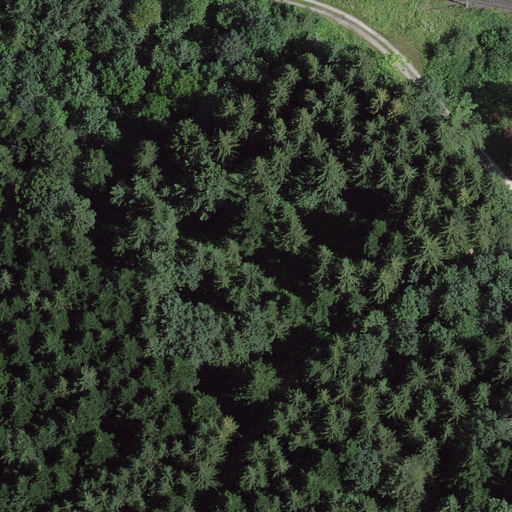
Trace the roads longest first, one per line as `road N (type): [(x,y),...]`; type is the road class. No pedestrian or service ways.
road 1 (track): [(511,229),(461,255),(323,357),(227,480),(215,511)]
road 2 (track): [(300,0),(386,45),(511,190)]
